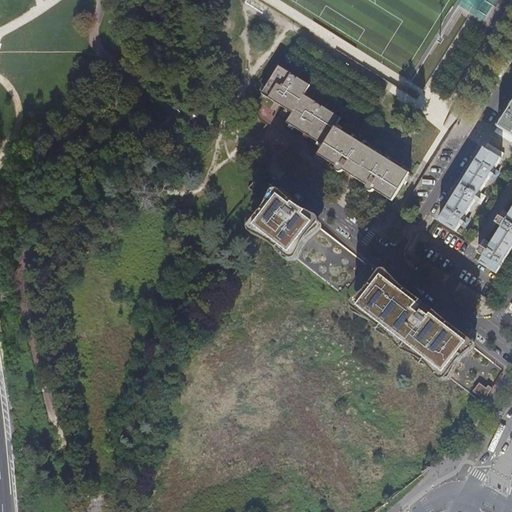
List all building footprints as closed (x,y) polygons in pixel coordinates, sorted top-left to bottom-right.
[(483,0),(476,12),(484,17),(494,0),(483,0)] [(380,194),(393,202),(411,174),(336,127),(342,118),(305,95),(311,86),(280,66),(262,94),(275,102),(281,106),(293,114),(287,123),(300,131),(305,134),(321,144),(319,148),(323,150),(319,156),(332,163),(337,167),(338,167),(336,171),(338,172),(339,173),(340,173),(341,173),(342,173),(343,172),(344,172),(344,171),(368,186),(367,186),(367,187),(367,188),(367,189),(368,190),(368,191),(369,191),(370,192),(371,192),(372,192),(373,192),(374,192),(374,191),(375,191),(375,190),(380,194)] [(511,104),(498,127),(511,135),(511,104)] [(499,151),(489,144),(441,220),(457,231),(461,225),(465,227),(469,219),(466,217),(476,202),(479,204),(485,195),(481,193),(491,178),(494,180),(499,172),(496,170),(502,159),(496,155),(499,151)] [(341,297),(366,267),(279,199),(257,229),(341,297)] [(511,249),(511,213),(511,216),(505,212),(497,225),(503,229),(492,245),(486,242),(478,253),(484,257),(481,263),(497,273),(511,249)] [(445,375),(468,344),(383,278),(359,308),(445,375)] [(485,398),(491,390),(481,383),(475,390),(485,398)]
